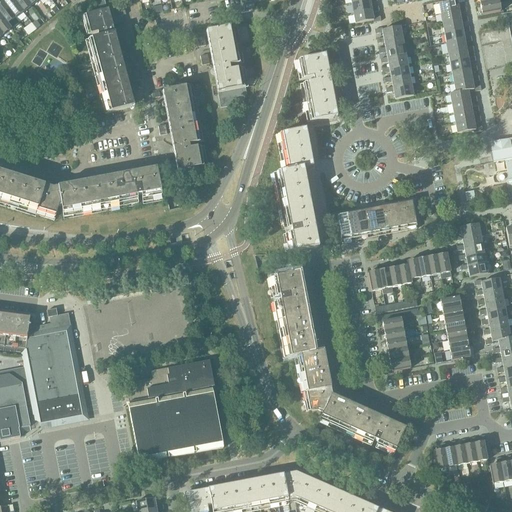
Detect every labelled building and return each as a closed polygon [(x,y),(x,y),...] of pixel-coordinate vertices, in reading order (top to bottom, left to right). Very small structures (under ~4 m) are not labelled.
[(0,15),(7,25),(11,29),(19,24),(15,19),(4,4),(5,3),(3,0),(0,0),(0,3),(2,5),(0,6),(0,15)] [(8,0),(5,3),(4,4),(15,19),(23,13),(13,0),(8,0)] [(13,0),(23,13),(31,6),(25,0),(13,0)] [(351,4),(353,15),(371,11),(372,13),(379,12),(378,7),(371,9),(370,3),(370,1),(351,4)] [(439,5),(440,15),(459,11),(459,14),(466,13),(465,8),(458,9),(457,1),(439,5)] [(498,2),(480,5),(482,16),(500,12),(498,2)] [(116,8),(119,17),(126,15),(123,6),(116,8)] [(88,41),(107,113),(105,114),(105,115),(134,107),(134,106),(131,107),(127,89),(129,89),(113,28),(110,29),(106,12),(109,11),(108,10),(82,17),(82,18),(83,18),(88,35),(87,35),(87,36),(98,33),(99,37),(85,41),(85,42),(88,41)] [(371,11),(353,15),(355,25),(373,21),(373,23),(381,22),(380,17),(373,19),(372,13),(371,11)] [(440,15),(442,24),(460,21),(461,24),(468,22),(467,18),(460,19),(459,14),(459,11),(440,15)] [(0,15),(0,31),(3,36),(11,29),(7,25),(0,15)] [(442,24),(444,34),(462,31),(463,33),(470,32),(469,28),(462,29),(461,24),(460,21),(442,24)] [(29,34),(37,28),(33,22),(25,28),(29,34)] [(216,68),(213,69),(221,108),(242,104),(247,95),(245,88),(248,88),(247,87),(245,87),(242,70),(244,69),(244,68),(230,71),(229,67),(243,64),(243,63),(239,64),(237,56),(239,55),(235,36),(234,36),(232,28),(236,27),(236,26),(206,32),(206,33),(209,32),(216,68)] [(511,26),(508,28),(511,46),(511,131),(511,132),(511,139),(490,143),(493,163),(505,161),(507,172),(509,171),(511,181),(506,181),(508,194),(510,200),(511,199),(511,26)] [(382,33),(383,39),(384,41),(402,37),(400,27),(382,31),(382,29),(374,30),(375,35),(382,33)] [(444,34),(446,44),(464,41),(465,43),(472,42),(471,37),(464,39),(463,33),(462,31),(444,34)] [(197,38),(198,48),(206,46),(204,37),(197,38)] [(384,43),(385,49),(386,51),(404,47),(402,37),(384,41),(383,39),(376,40),(377,45),(384,43)] [(446,44),(448,54),(466,50),(467,53),(473,52),(473,47),(466,49),(465,43),(464,41),(446,44)] [(386,53),(387,58),(387,61),(406,57),(404,47),(386,51),(385,49),(378,50),(379,54),(386,53)] [(448,54),(450,64),(468,60),(468,63),(475,62),(474,57),(468,58),(467,53),(466,50),(448,54)] [(200,57),(202,66),(209,65),(207,55),(200,57)] [(330,80),(329,75),(329,74),(326,75),(323,57),(325,57),(325,56),(296,61),(296,62),(298,62),(301,79),(299,80),(299,81),(313,78),(314,82),(300,85),(300,86),(304,85),(306,94),(304,94),(308,113),(310,113),(311,121),(307,122),(307,123),(337,117),(337,116),(334,117),(327,81),(330,80)] [(388,63),(389,68),(389,71),(408,67),(406,57),(387,61),(387,58),(380,60),(381,64),(388,63)] [(450,64),(452,74),(470,70),(470,73),(477,71),(476,67),(469,68),(468,63),(468,60),(450,64)] [(390,73),(391,78),(391,80),(409,77),(408,67),(389,71),(389,68),(382,69),(383,74),(390,73)] [(452,74),(453,83),(472,80),(472,83),(479,81),(478,77),(471,78),(470,73),(470,70),(452,74)] [(392,83),(393,88),(393,90),(411,87),(409,77),(391,80),(391,78),(384,79),(385,84),(392,83)] [(453,83),(455,93),(455,94),(468,91),(473,90),(474,92),(481,91),(480,87),(473,88),(472,83),(472,80),(453,83)] [(173,147),(174,153),(174,154),(177,153),(180,171),(177,171),(177,172),(207,166),(207,165),(205,166),(201,148),(204,148),(204,147),(190,150),(189,145),(203,143),(203,142),(198,143),(197,134),(199,134),(195,115),(193,115),(190,97),(192,97),(190,88),(192,87),(192,86),(162,92),(162,93),(165,93),(176,147),(173,147)] [(393,90),(393,88),(386,89),(387,94),(393,92),(395,100),(413,97),(411,87),(393,90)] [(145,104),(141,90),(134,91),(138,106),(145,104)] [(449,94),(451,104),(470,101),(470,103),(477,102),(476,98),(469,99),(468,91),(455,94),(455,93),(449,94)] [(451,104),(453,114),(471,111),(472,113),(479,112),(478,107),(471,109),(470,103),(470,101),(451,104)] [(453,114),(455,124),(473,121),(474,123),(481,122),(480,117),(473,119),(472,113),(471,111),(453,114)] [(473,121),(455,124),(457,134),(475,131),(475,133),(482,132),(482,127),(475,128),(474,123),(473,121)] [(158,127),(160,136),(167,135),(165,125),(158,127)] [(322,248),(317,224),(307,169),(310,168),(303,131),(306,130),(306,129),(276,135),(276,136),(279,136),(286,172),(272,174),(272,175),(275,175),(289,253),(287,253),(287,254),(322,248)] [(156,166),(57,185),(61,207),(64,219),(65,219),(64,217),(161,198),(161,201),(162,201),(156,166)] [(0,204),(35,215),(35,217),(36,217),(37,214),(53,219),(53,221),(54,221),(58,207),(61,207),(57,185),(53,186),(45,183),(44,186),(0,172),(0,204)] [(465,195),(466,202),(475,200),(474,194),(465,195)] [(411,203),(402,204),(407,229),(415,227),(416,230),(417,229),(411,203)] [(402,204),(393,206),(397,230),(407,229),(402,204)] [(393,206),(383,208),(388,232),(397,230),(393,206)] [(383,208),(374,210),(379,234),(388,232),(383,208)] [(374,210),(365,212),(369,236),(379,234),(374,210)] [(365,212),(355,213),(360,238),(369,236),(365,212)] [(355,213),(346,215),(351,239),(360,238),(355,213)] [(351,239),(346,215),(337,217),(342,244),(343,243),(342,241),(351,239)] [(460,231),(461,236),(462,238),(480,235),(478,225),(460,228),(460,226),(453,228),(453,232),(460,231)] [(462,241),(463,246),(464,248),(482,245),(480,235),(462,238),(461,236),(454,237),(455,242),(462,241)] [(464,250),(465,256),(466,258),(484,255),(482,245),(464,248),(463,246),(456,247),(457,252),(464,250)] [(436,257),(440,275),(441,280),(451,278),(446,255),(436,257)] [(466,260),(467,266),(467,268),(486,264),(484,255),(466,258),(465,256),(458,257),(459,262),(466,260)] [(436,257),(426,259),(430,277),(440,275),(436,257)] [(426,259),(417,261),(420,279),(430,277),(426,259)] [(406,262),(407,266),(410,281),(411,281),(420,279),(417,261),(406,262)] [(467,268),(467,266),(460,267),(461,271),(468,270),(469,278),(488,274),(486,264),(467,268)] [(407,266),(398,268),(401,286),(411,284),(411,281),(410,281),(407,266)] [(398,268),(388,270),(391,288),(401,286),(398,268)] [(388,270),(378,272),(382,290),(391,288),(388,270)] [(382,290),(378,272),(368,274),(371,292),(382,290)] [(381,421),(330,398),(329,398),(321,351),(317,352),(302,273),(267,279),(268,281),(270,280),(285,358),(283,359),(283,360),(297,357),(303,393),(301,393),(301,394),(305,394),(307,403),(308,403),(310,411),(306,412),(306,413),(318,410),(323,413),(319,423),(320,423),(321,421),(329,425),(330,424),(337,427),(337,429),(338,429),(338,427),(346,431),(345,432),(363,441),(364,439),(372,442),(370,446),(371,447),(377,434),(381,436),(375,448),(376,449),(377,447),(393,454),(392,456),(393,457),(406,429),(405,428),(403,431),(387,424),(388,421),(382,418),(381,421)] [(481,285),(482,291),(483,293),(501,289),(499,279),(481,283),(481,281),(473,282),(474,287),(481,285)] [(483,295),(484,300),(484,303),(503,299),(501,289),(483,293),(482,291),(475,292),(476,296),(483,295)] [(440,301),(442,311),(460,308),(458,298),(440,301)] [(485,305),(486,310),(486,312),(505,309),(503,299),(484,303),(484,300),(477,302),(478,306),(485,305)] [(442,311),(444,321),(462,318),(460,308),(442,311)] [(48,319),(49,318),(57,316),(56,309),(46,311),(48,319)] [(487,315),(488,320),(488,322),(506,319),(505,309),(486,312),(486,310),(479,312),(480,316),(487,315)] [(0,347),(25,350),(28,329),(30,318),(0,313),(0,347)] [(28,329),(25,350),(29,371),(38,415),(39,421),(43,425),(88,416),(69,320),(68,314),(57,316),(49,318),(50,324),(28,329)] [(384,333),(402,329),(407,328),(405,318),(402,319),(398,320),(394,321),(390,321),(386,322),(382,323),(384,333)] [(444,321),(446,331),(464,328),(462,318),(444,321)] [(489,325),(490,330),(490,332),(508,329),(506,319),(488,322),(488,320),(481,321),(482,326),(489,325)] [(446,331),(447,341),(466,338),(464,328),(446,331)] [(384,333),(386,343),(404,339),(402,329),(384,333)] [(490,335),(491,340),(492,342),(510,339),(508,329),(490,332),(490,330),(483,331),(484,336),(490,335)] [(447,341),(449,351),(468,348),(466,338),(447,341)] [(498,341),(499,349),(500,351),(511,348),(511,338),(510,339),(492,342),(491,340),(485,341),(485,346),(493,344),(492,342),(498,341)] [(386,343),(388,353),(406,349),(404,339),(386,343)] [(468,348),(449,351),(451,361),(470,358),(468,348)] [(500,353),(501,358),(502,361),(511,358),(511,348),(500,351),(499,349),(492,350),(493,354),(500,353)] [(388,353),(390,363),(408,359),(406,349),(388,353)] [(502,363),(503,368),(504,371),(511,368),(511,358),(502,361),(501,358),(494,360),(495,364),(502,363)] [(408,359),(390,363),(391,373),(410,369),(408,359)] [(128,406),(139,465),(151,462),(152,471),(213,459),(211,451),(223,449),(212,390),(211,390),(210,388),(214,387),(209,362),(167,370),(168,371),(159,373),(160,376),(152,378),(152,379),(125,384),(129,406),(128,406)] [(504,373),(505,378),(505,380),(511,379),(511,368),(504,371),(503,368),(496,370),(497,374),(504,373)] [(25,372),(9,375),(22,384),(30,427),(36,426),(43,425),(39,421),(38,415),(29,371),(25,372)] [(0,442),(20,438),(19,429),(30,427),(29,425),(22,384),(9,375),(0,376),(0,442)] [(506,383),(507,388),(507,390),(511,389),(511,379),(505,380),(505,378),(498,379),(499,384),(506,383)] [(508,392),(509,398),(509,400),(511,399),(511,389),(507,390),(507,388),(500,389),(501,394),(508,392)] [(511,399),(509,400),(509,398),(502,399),(503,404),(510,402),(511,410),(511,399)] [(481,443),(475,444),(473,445),(477,463),(487,461),(484,443),(485,443),(484,436),(480,437),(481,443)] [(471,445),(465,446),(463,447),(467,465),(477,463),(473,445),(475,444),(474,438),(470,439),(471,445)] [(461,447),(456,448),(453,449),(457,467),(467,465),(463,447),(465,446),(464,440),(460,441),(461,447)] [(451,449),(446,450),(443,450),(447,469),(457,467),(453,449),(456,448),(454,442),(450,443),(451,449)] [(443,450),(446,450),(445,444),(440,445),(441,451),(433,452),(437,471),(447,469),(443,450)] [(507,463),(501,464),(499,465),(503,483),(511,481),(511,477),(509,463),(511,463),(510,457),(506,457),(507,463)] [(499,465),(501,464),(500,458),(496,459),(497,465),(489,467),(493,485),(503,483),(499,465)] [(295,476),(291,474),(286,475),(283,475),(288,504),(291,503),(294,502),(293,496),(291,497),(289,484),(291,484),(290,477),(295,476)] [(283,475),(203,491),(203,494),(186,497),(185,494),(184,494),(187,511),(207,511),(207,507),(209,506),(211,506),(212,511),(240,511),(287,503),(287,505),(289,505),(288,504),(283,475)] [(382,511),(383,511),(378,509),(377,509),(376,511),(308,482),(309,479),(308,479),(307,481),(295,476),(290,477),(291,484),(289,484),(291,497),(293,496),(294,502),(298,504),(298,503),(318,511),(382,511)] [(136,502),(137,511),(139,511),(156,509),(156,511),(163,510),(162,506),(156,507),(154,499),(136,502)]
